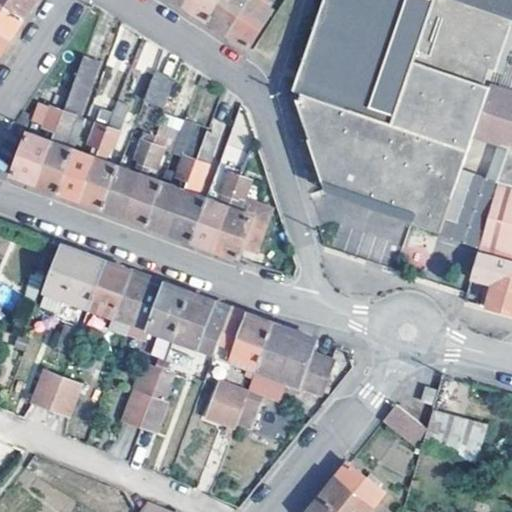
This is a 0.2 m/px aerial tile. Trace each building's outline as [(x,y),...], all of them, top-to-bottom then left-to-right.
[(0,0),(0,29),(16,40),(20,34),(29,19),(0,0)] [(0,0),(29,19),(39,4),(41,0),(0,0)] [(226,0),(197,0),(193,8),(197,11),(213,21),(226,0)] [(226,0),(213,21),(229,32),(234,35),(255,0),(226,0)] [(255,0),(234,35),(238,37),(253,47),(276,11),(268,5),(271,0),(255,0)] [(445,232),(477,134),(494,87),(488,85),(493,69),(505,73),(511,53),(511,14),(468,0),(331,0),(301,89),(310,92),(307,99),(305,99),(318,137),(316,138),(333,188),(339,190),(338,192),(363,200),(364,196),(420,214),(417,223),(445,232)] [(511,0),(468,0),(511,14),(511,0)] [(16,40),(0,29),(0,56),(4,59),(12,46),(16,40)] [(63,193),(79,151),(69,147),(81,118),(104,61),(90,55),(68,114),(61,132),(57,143),(41,185),(46,187),(63,193)] [(180,80),(160,72),(149,100),(170,108),(180,80)] [(511,93),(494,87),(477,134),(511,146),(511,93)] [(61,132),(68,114),(45,104),(39,122),(61,132)] [(153,226),(169,184),(152,178),(156,167),(163,169),(169,151),(180,155),(193,123),(169,114),(160,139),(130,218),(153,226)] [(90,122),(81,118),(69,147),(79,151),(90,122)] [(196,182),(213,137),(215,132),(193,123),(180,155),(191,159),(184,177),(196,182)] [(79,151),(63,193),(80,199),(86,201),(113,129),(101,124),(94,144),(100,146),(96,158),(79,151)] [(109,210),(124,168),(109,162),(113,151),(118,153),(124,134),(113,129),(86,201),(91,203),(109,210)] [(36,183),(41,185),(57,143),(35,134),(17,177),(36,183)] [(142,174),(124,168),(109,210),(125,216),(130,218),(160,139),(149,134),(140,160),(146,163),(142,174)] [(213,137),(196,182),(192,193),(176,234),(181,236),(198,242),(214,200),(203,196),(224,141),(213,137)] [(214,200),(198,242),(216,249),(222,251),(249,180),(239,176),(227,205),(214,200)] [(270,188),(249,180),(222,251),(244,259),(247,251),(260,255),(277,212),(263,207),(270,188)] [(511,185),(504,183),(484,254),(511,260),(511,185)] [(169,184),(153,226),(171,233),(176,234),(192,193),(169,184)] [(89,306),(105,262),(88,255),(63,246),(46,291),(65,298),(89,306)] [(511,260),(484,254),(476,279),(498,285),(491,307),(511,312),(511,260)] [(132,322),(148,277),(121,268),(105,262),(89,306),(132,322)] [(148,277),(132,322),(150,328),(173,337),(189,292),(157,281),(148,277)] [(484,301),(486,285),(469,283),(467,299),(484,301)] [(65,298),(46,291),(41,306),(55,310),(57,304),(62,306),(65,298)] [(173,337),(216,352),(231,308),(222,304),(189,292),(173,337)] [(256,367),(274,323),(253,316),(231,308),(216,352),(256,367)] [(150,328),(132,322),(128,331),(146,337),(150,328)] [(274,323),(256,367),(316,389),(331,361),(321,358),(311,354),(316,338),(274,323)] [(77,353),(82,340),(85,332),(69,327),(63,349),(77,353)] [(93,335),(85,332),(82,340),(90,343),(93,335)] [(145,427),(169,363),(164,361),(161,368),(148,363),(128,420),(145,427)] [(174,365),(169,363),(145,427),(161,433),(172,403),(168,401),(177,373),(172,372),(174,365)] [(57,409),(68,379),(50,373),(39,403),(57,409)] [(84,385),(68,379),(57,409),(73,416),(84,385)] [(216,418),(241,427),(253,393),(228,384),(216,418)] [(437,390),(424,386),(420,402),(432,406),(437,390)] [(253,393),(241,427),(243,427),(244,424),(256,428),(267,398),(253,393)] [(424,429),(398,407),(385,423),(411,444),(424,429)] [(489,427),(438,413),(433,430),(427,449),(481,463),(489,427)] [(342,481),(328,498),(345,511),(373,511),(388,493),(355,465),(342,481)] [(425,482),(417,480),(416,488),(423,490),(425,482)] [(345,511),(328,498),(316,511),(345,511)] [(177,511),(153,502),(145,511),(177,511)]
